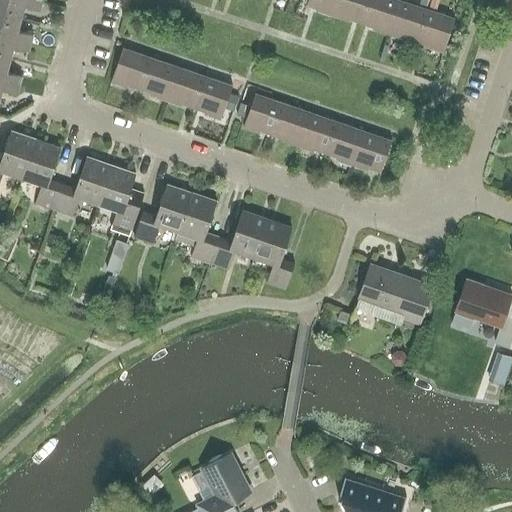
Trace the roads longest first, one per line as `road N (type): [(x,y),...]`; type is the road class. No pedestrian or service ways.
road 1 (residential): [(466,195),(442,221),(404,228),(81,117),(64,88),(89,0)]
road 2 (residential): [(466,195),(511,60)]
